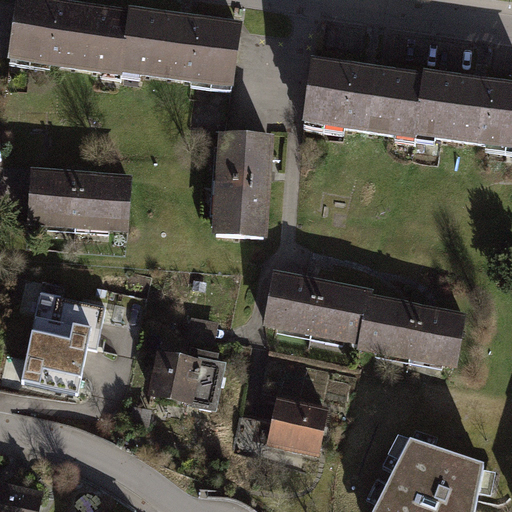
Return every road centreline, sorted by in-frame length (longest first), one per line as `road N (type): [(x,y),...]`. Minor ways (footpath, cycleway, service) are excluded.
road 1 (residential): [(297,0),(511,31)]
road 2 (residential): [(0,426),(84,448),(140,476),(186,511)]
